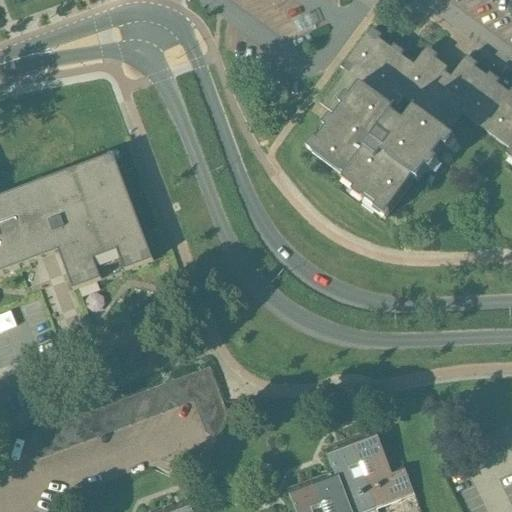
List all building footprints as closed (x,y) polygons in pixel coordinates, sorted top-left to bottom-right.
[(9,20),(30,13),(26,0),(17,0),(4,4),(9,20)] [(330,131),(312,154),(343,176),(343,175),(346,178),(345,180),(373,201),(390,214),(400,201),(412,184),(411,183),(414,180),(416,182),(450,136),(447,133),(461,115),(511,152),(511,155),(511,157),(510,158),(511,159),(511,97),(509,96),(464,62),(452,78),(447,73),(448,72),(447,70),(433,60),(425,54),(424,54),(420,59),(413,68),(368,35),(346,64),(344,68),(342,67),(341,68),(345,71),(320,104),(339,118),(335,123),(330,131)] [(76,289),(156,260),(117,154),(96,162),(72,171),(5,196),(0,197),(0,274),(48,256),(62,251),(76,289)] [(140,345),(134,347),(117,353),(124,370),(124,371),(147,362),(140,345)] [(211,367),(195,373),(185,397),(195,402),(211,367)] [(217,383),(211,367),(195,402),(205,407),(217,383)] [(179,408),(185,397),(195,373),(180,379),(169,403),(179,408)] [(164,385),(153,409),(164,414),(169,403),(180,379),(164,385)] [(217,383),(205,407),(200,418),(212,423),(223,400),(217,383)] [(147,391),(137,415),(148,420),(153,409),(164,385),(147,391)] [(132,397),(121,421),(132,426),(137,415),(147,391),(132,397)] [(116,403),(105,427),(116,431),(121,421),(132,397),(116,403)] [(207,434),(219,440),(230,417),(223,400),(212,423),(207,434)] [(100,409),(89,433),(100,438),(105,427),(116,403),(100,409)] [(84,415),(73,438),(84,444),(89,433),(100,409),(84,415)] [(68,421),(57,444),(68,449),(73,438),(84,415),(68,421)] [(52,427),(41,450),(52,455),(57,444),(68,421),(52,427)] [(52,427),(35,433),(25,456),(36,461),(41,450),(52,427)] [(377,507),(415,493),(403,463),(390,468),(375,428),(351,437),(377,507)] [(351,511),(364,511),(377,507),(351,437),(326,446),(335,468),(351,511)] [(351,511),(335,468),(312,477),(325,511),(351,511)] [(325,511),(312,477),(288,486),(296,509),(297,511),(325,511)] [(164,511),(192,511),(187,498),(163,507),(164,511)]
